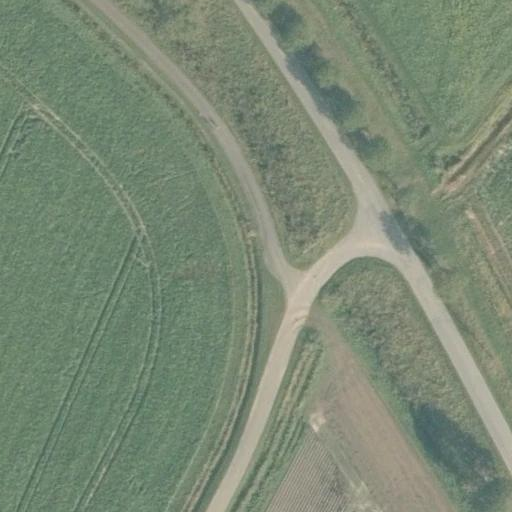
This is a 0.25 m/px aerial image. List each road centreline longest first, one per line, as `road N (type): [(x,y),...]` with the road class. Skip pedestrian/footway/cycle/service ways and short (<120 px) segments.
road 1 (unclassified): [(304,296),(273,261),(256,209),(206,116),(95,0)]
road 2 (unclassified): [(511,468),(380,227)]
road 3 (unclassified): [(380,227),(235,0)]
road 4 (unclassified): [(213,511),(258,424),(277,350),(304,296)]
